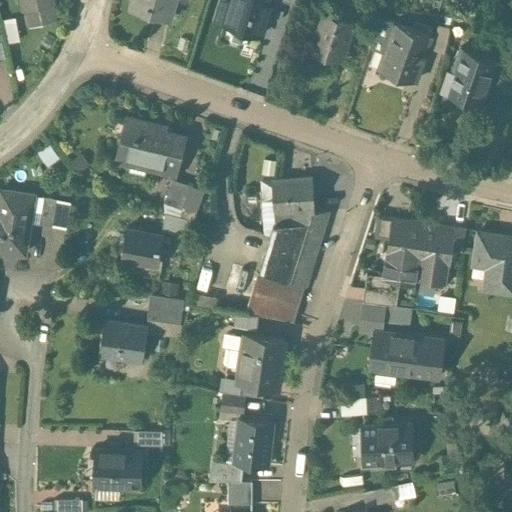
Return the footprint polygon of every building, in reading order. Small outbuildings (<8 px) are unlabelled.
[(19,0),(22,10),(57,2),(56,0),(19,0)] [(173,0),(133,0),(134,1),(170,12),(173,0)] [(271,0),(232,0),(232,1),(235,2),(228,24),(261,34),(271,0)] [(354,21),(321,11),(309,49),(342,59),(354,21)] [(19,15),(6,17),(8,41),(21,39),(19,15)] [(379,18),(370,48),(385,53),(395,23),(379,18)] [(432,35),(396,23),(395,23),(385,53),(379,68),(415,81),(432,35)] [(450,29),(437,26),(434,38),(431,49),(444,53),(450,29)] [(495,59),(462,48),(453,74),(449,72),(443,91),(481,103),(495,59)] [(511,67),(504,65),(497,85),(511,90),(511,67)] [(0,105),(9,106),(12,82),(0,80),(0,105)] [(157,123),(126,116),(117,153),(146,161),(145,166),(177,174),(186,136),(156,129),(157,123)] [(82,154),(70,163),(78,174),(90,166),(82,154)] [(313,176),(273,179),(273,180),(263,181),(264,200),(274,199),(275,224),(275,226),(315,223),(315,211),(313,176)] [(190,185),(173,179),(165,202),(182,208),(190,185)] [(35,195),(1,189),(0,194),(0,249),(25,253),(35,195)] [(58,199),(43,196),(39,224),(54,226),(58,199)] [(315,223),(275,226),(275,224),(274,224),(259,272),(305,286),(328,210),(315,211),(315,223)] [(189,219),(165,213),(162,230),(185,235),(189,219)] [(424,223),(379,216),(376,236),(390,238),(385,274),(384,275),(392,276),(416,280),(418,263),(424,223)] [(455,227),(424,223),(418,263),(447,267),(449,268),(451,249),(455,227)] [(163,235),(126,229),(122,257),(144,260),(144,258),(157,260),(157,262),(159,263),(163,235)] [(511,233),(479,229),(473,268),(488,270),(485,290),(511,294),(511,233)] [(463,250),(451,249),(449,268),(447,267),(447,272),(459,275),(463,250)] [(385,274),(367,271),(366,286),(390,290),(392,276),(384,275),(385,274)] [(305,286),(259,272),(250,302),(298,309),(305,286)] [(180,294),(182,280),(165,278),(164,292),(180,294)] [(390,290),(366,286),(364,301),(388,304),(390,290)] [(398,291),(390,290),(388,304),(396,306),(398,291)] [(218,299),(192,293),(189,304),(215,308),(218,299)] [(183,298),(151,294),(148,318),(180,322),(183,298)] [(388,304),(364,301),(361,317),(385,320),(388,304)] [(298,309),(250,302),(247,313),(259,315),(294,321),(298,309)] [(388,304),(385,320),(411,324),(413,308),(396,306),(388,304)] [(259,315),(247,313),(236,312),(235,326),(257,329),(259,315)] [(148,325),(104,318),(99,353),(143,359),(147,332),(148,325)] [(180,322),(148,318),(148,325),(147,332),(178,337),(180,322)] [(430,337),(382,331),(382,330),(381,330),(375,380),(395,383),(397,370),(425,374),(425,375),(440,377),(445,338),(430,336),(430,337)] [(285,339),(245,333),(245,334),(225,331),(223,344),(230,346),(227,364),(240,366),(238,381),(241,382),(265,385),(278,387),(280,370),(282,371),(284,360),(282,360),(285,339)] [(238,381),(217,378),(216,390),(239,393),(241,382),(238,381)] [(265,385),(241,382),(239,393),(263,397),(265,385)] [(245,397),(222,394),(221,409),(244,411),(245,397)] [(365,397),(341,398),(342,414),(366,413),(365,397)] [(273,421),(239,417),(236,444),(239,445),(237,461),(242,461),(260,463),(268,464),(273,421)] [(412,422),(362,425),(363,462),(414,460),(412,422)] [(162,430),(134,429),(134,443),(162,444),(162,430)] [(142,449),(96,447),(95,482),(96,482),(96,480),(111,480),(111,482),(141,483),(142,449)] [(237,461),(220,458),(217,480),(228,481),(241,481),(243,467),(242,467),(242,461),(237,461)] [(241,481),(228,481),(228,503),(252,503),(252,481),(241,481)] [(412,481),(391,486),(394,500),(415,495),(412,481)] [(391,486),(363,491),(366,506),(394,500),(391,486)] [(83,498),(55,498),(55,510),(83,509),(83,498)]
